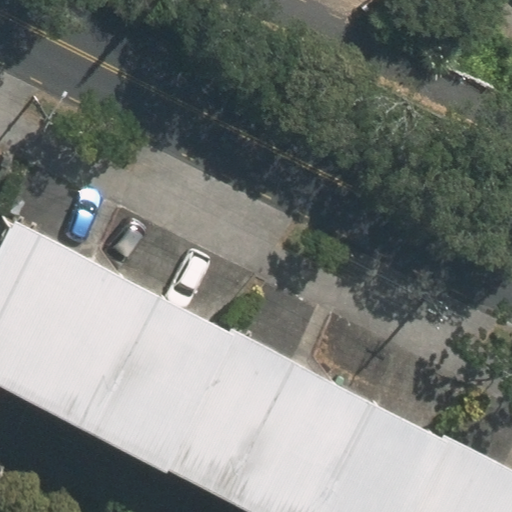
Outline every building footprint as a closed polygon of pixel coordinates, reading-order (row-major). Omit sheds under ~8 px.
[(0,348),(59,230),(6,203),(0,213),(0,348)] [(0,369),(39,389),(108,255),(59,230),(0,348),(0,369)] [(91,416),(158,280),(108,255),(39,389),(91,416)] [(140,441),(208,306),(158,280),(91,416),(102,422),(140,441)] [(260,332),(208,306),(140,441),(193,467),(260,332)] [(236,490),(304,354),(260,332),(193,467),(236,490)] [(280,511),(290,511),(356,381),(304,354),(236,490),(280,511)] [(348,511),(404,405),(356,381),(290,511),(348,511)] [(414,511),(456,431),(404,405),(348,511),(414,511)] [(483,511),(511,459),(456,431),(414,511),(483,511)] [(511,511),(511,459),(483,511),(511,511)]
